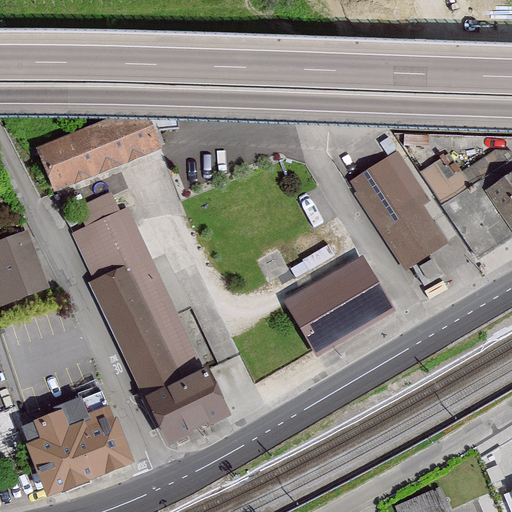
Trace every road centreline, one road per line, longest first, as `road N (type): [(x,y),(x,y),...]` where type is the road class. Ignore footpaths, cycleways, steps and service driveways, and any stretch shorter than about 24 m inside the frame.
road 1 (motorway): [(511,76),(0,62)]
road 2 (motorway): [(0,94),(511,108)]
road 3 (primary): [(156,490),(511,288)]
road 4 (residential): [(156,490),(0,145)]
road 5 (residential): [(342,511),(511,413)]
